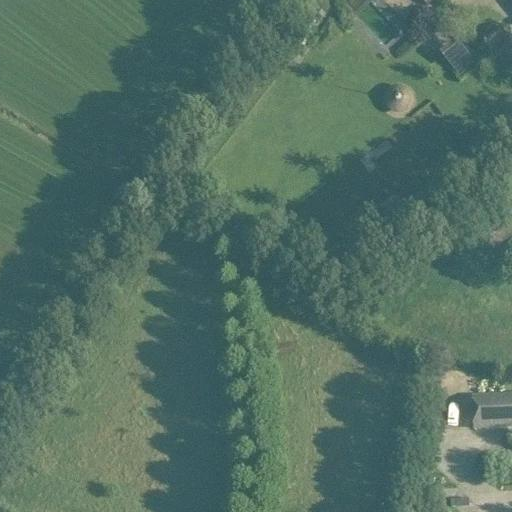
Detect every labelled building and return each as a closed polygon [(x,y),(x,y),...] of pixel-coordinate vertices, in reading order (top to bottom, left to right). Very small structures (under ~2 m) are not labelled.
[(284,46),(299,56),(326,15),(311,5),(284,46)] [(479,40),(493,53),(505,40),(492,27),(479,40)] [(439,53),(457,77),(474,64),(456,40),(439,53)] [(387,216),(396,229),(406,222),(397,209),(387,216)] [(470,229),(478,241),(486,235),(490,239),(502,230),(490,214),(478,223),(470,229)] [(498,254),(509,271),(511,269),(511,243),(505,248),(505,249),(498,254)] [(511,394),(472,396),(474,429),(511,427),(511,394)]
